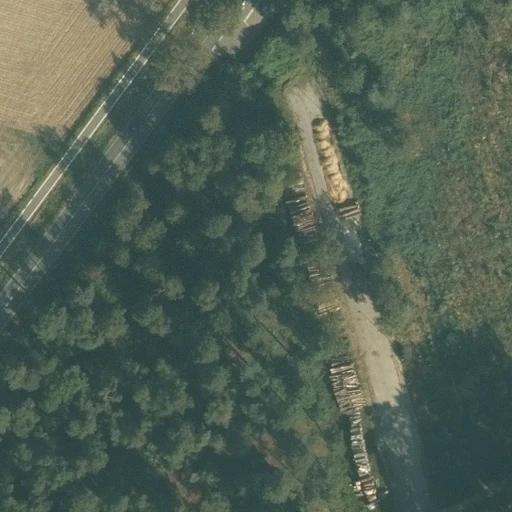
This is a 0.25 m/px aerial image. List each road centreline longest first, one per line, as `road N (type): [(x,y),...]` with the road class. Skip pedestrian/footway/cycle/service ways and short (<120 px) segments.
road 1 (track): [(295,81),(412,511)]
road 2 (secondary): [(0,311),(233,0)]
